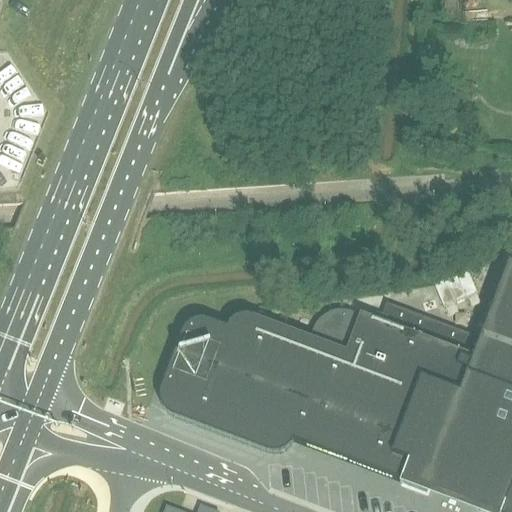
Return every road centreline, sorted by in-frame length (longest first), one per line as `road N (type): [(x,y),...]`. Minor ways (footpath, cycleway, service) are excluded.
road 1 (primary): [(32,418),(200,0)]
road 2 (primary): [(140,0),(0,354)]
road 3 (unclassified): [(271,511),(139,461)]
